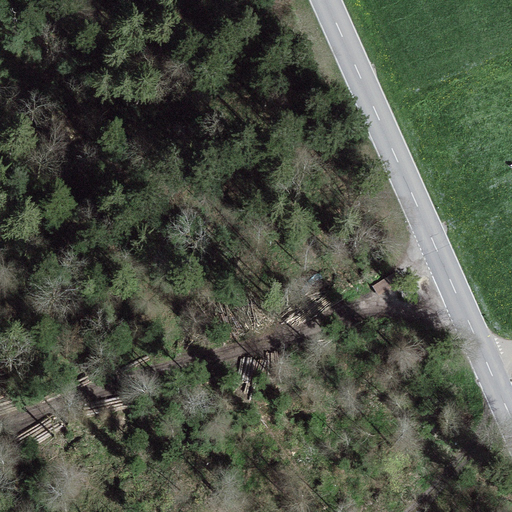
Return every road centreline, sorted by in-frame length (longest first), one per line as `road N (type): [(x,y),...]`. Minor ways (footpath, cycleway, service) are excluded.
road 1 (track): [(0,433),(167,366),(451,284)]
road 2 (secondary): [(511,420),(325,0)]
road 3 (track): [(505,406),(404,511)]
